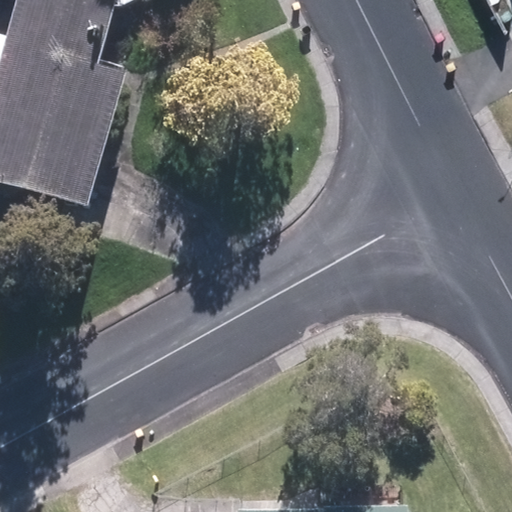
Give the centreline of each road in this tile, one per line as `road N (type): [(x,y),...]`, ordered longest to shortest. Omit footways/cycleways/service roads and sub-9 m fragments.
road 1 (residential): [(0,450),(455,206)]
road 2 (residential): [(455,206),(354,0)]
